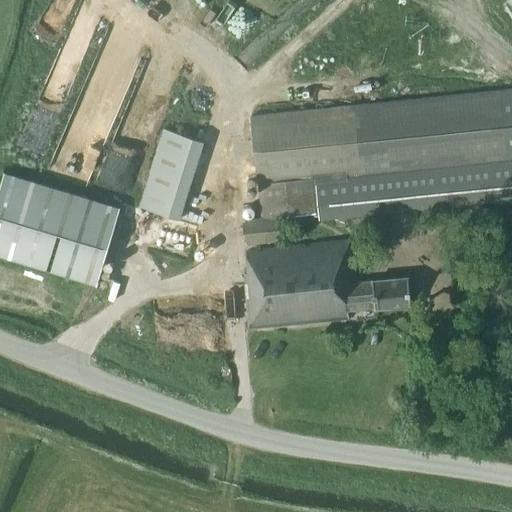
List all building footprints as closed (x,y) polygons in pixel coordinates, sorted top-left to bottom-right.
[(73,7),(33,120),(66,131),(78,97),(93,102),(96,93),(77,86),(80,78),(101,85),(107,67),(96,64),(111,21),(73,7)] [(251,115),(258,183),(259,183),(263,218),(245,219),(245,223),(244,224),(245,240),(246,239),(247,243),(280,240),(280,236),(281,236),(280,220),(279,220),(278,217),(315,213),(316,215),(511,195),(511,88),(502,90),(251,115)] [(97,178),(133,190),(152,129),(117,117),(97,178)] [(185,215),(204,130),(162,120),(143,206),(185,215)] [(0,254),(97,284),(120,206),(4,171),(0,184),(0,254)] [(192,224),(123,203),(113,234),(184,255),(192,224)] [(352,282),(351,267),(353,267),(351,241),(246,251),(248,272),(244,272),(249,327),(349,318),(348,309),(375,307),(411,304),(408,276),(352,282)]
